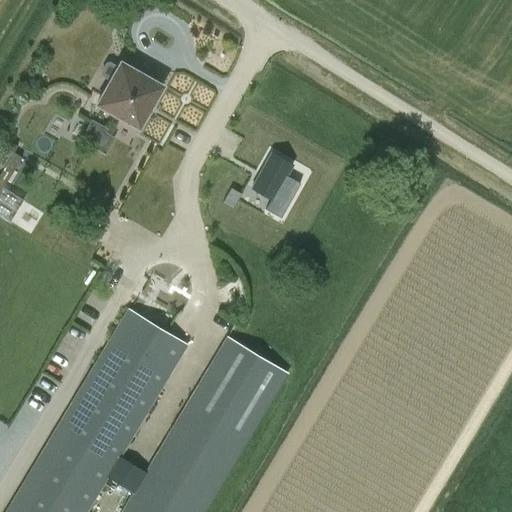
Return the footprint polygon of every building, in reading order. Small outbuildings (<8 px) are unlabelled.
[(110,62),(106,63),(101,71),(102,75),(110,80),(96,104),(138,127),(161,86),(120,62),(118,66),(110,62)] [(106,129),(90,120),(80,138),(105,152),(113,138),(103,132),(106,129)] [(0,192),(1,191),(21,158),(13,153),(17,147),(8,141),(0,155),(0,164),(4,167),(0,174),(0,192)] [(293,163),(270,152),(251,183),(269,192),(264,206),(283,216),(302,183),(287,174),(293,163)] [(232,208),(240,194),(230,188),(222,202),(232,208)] [(202,511),(241,449),(287,373),(225,336),(157,449),(144,471),(119,457),(124,449),(186,345),(126,307),(41,449),(2,511),(86,511),(107,477),(131,492),(118,511),(202,511)]
